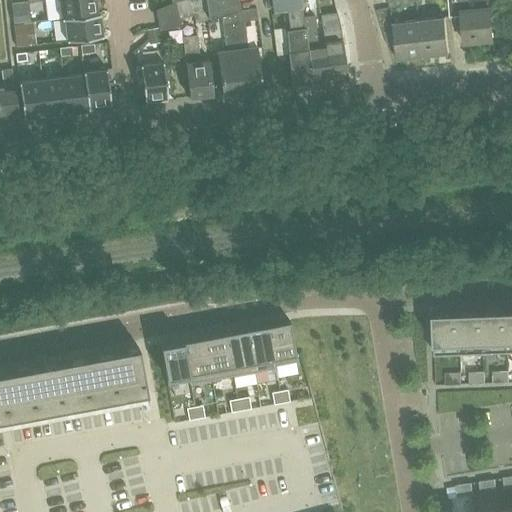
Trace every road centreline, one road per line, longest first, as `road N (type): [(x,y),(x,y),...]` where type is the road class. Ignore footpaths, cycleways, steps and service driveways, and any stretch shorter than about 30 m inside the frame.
road 1 (unclassified): [(376,298),(286,303),(0,356)]
road 2 (residential): [(376,93),(130,126)]
road 3 (unclassified): [(376,298),(412,511)]
road 4 (residential): [(511,79),(376,93)]
road 5 (unclassified): [(511,292),(376,298)]
road 6 (residential): [(130,126),(0,142)]
road 7 (residential): [(130,126),(115,0)]
